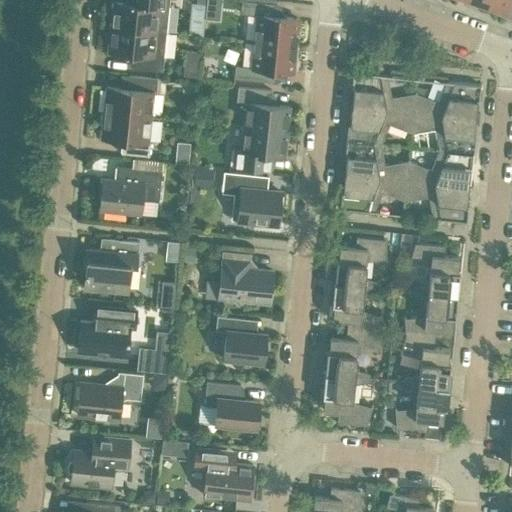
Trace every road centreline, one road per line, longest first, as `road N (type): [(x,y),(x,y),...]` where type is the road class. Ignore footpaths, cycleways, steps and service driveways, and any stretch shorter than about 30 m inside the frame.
road 1 (residential): [(36,511),(85,0)]
road 2 (residential): [(292,451),(311,209)]
road 3 (residential): [(472,471),(495,245)]
road 4 (residential): [(311,209),(332,0)]
road 5 (residential): [(311,209),(495,245)]
road 6 (residential): [(472,471),(292,451)]
road 7 (residential): [(511,48),(373,0)]
road 8 (residential): [(495,245),(511,115)]
